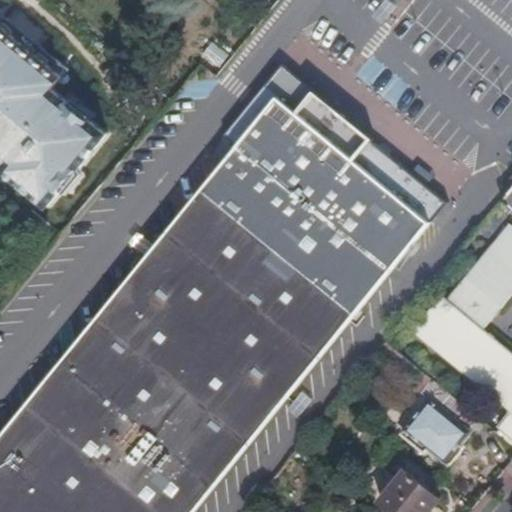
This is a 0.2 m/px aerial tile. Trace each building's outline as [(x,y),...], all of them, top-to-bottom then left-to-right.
[(0,0),(0,158),(8,166),(3,171),(46,207),(105,136),(50,90),(65,71),(1,18),(0,19),(0,0)] [(218,68),(229,53),(212,40),(201,56),(218,68)] [(280,99),(296,79),(267,87),(227,137),(240,148),(280,99)] [(373,144),(296,79),(280,99),(358,163),(373,144)] [(322,359),(447,205),(373,144),(358,163),(280,99),(240,148),(220,172),(303,241),(253,299),(322,359)] [(402,159),(450,200),(472,174),(424,133),(402,159)] [(196,511),(322,359),(253,299),(303,241),(220,172),(0,440),(0,511),(196,511)] [(511,186),(502,199),(506,202),(503,206),(507,208),(510,205),(511,206),(511,186)] [(486,236),(504,216),(494,208),(478,228),(486,236)] [(511,345),(486,324),(511,292),(511,238),(503,231),(450,295),(445,290),(415,327),(511,407),(500,422),(511,432),(511,345)] [(418,369),(385,343),(379,350),(411,377),(418,369)] [(457,423),(468,410),(418,369),(411,377),(407,381),(426,399),(398,433),(421,451),(424,448),(446,466),(461,447),(458,444),(468,432),(457,423)] [(389,511),(425,511),(438,498),(404,470),(377,501),(389,511)]
